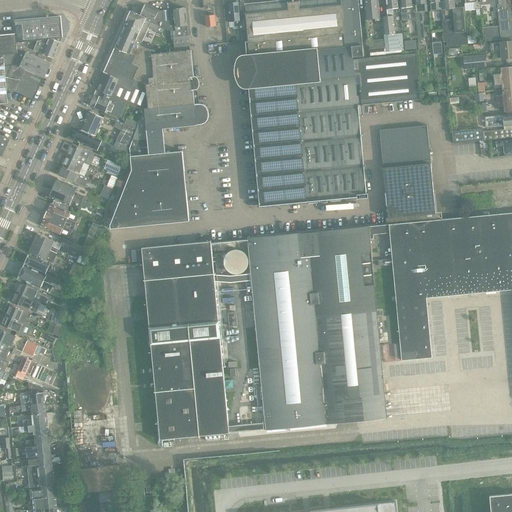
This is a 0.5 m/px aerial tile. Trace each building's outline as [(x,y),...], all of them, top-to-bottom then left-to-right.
[(247,56),(243,57),(244,71),(245,80),(320,73),(321,79),(355,76),(354,69),(353,57),(363,56),(357,0),(309,0),(245,6),(247,32),(248,40),(248,41),(245,42),(247,56)] [(375,21),(380,21),(377,0),(363,0),(365,20),(374,19),(375,21)] [(385,0),(387,15),(393,14),(392,8),(398,8),(397,0),(385,0)] [(402,20),(404,20),(408,19),(407,12),(406,12),(406,7),(412,6),(411,0),(399,0),(401,15),(402,20)] [(414,0),(416,12),(418,40),(425,39),(423,12),(427,11),(426,3),(425,0),(414,0)] [(429,0),(431,9),(436,9),(435,2),(443,1),(442,0),(429,0)] [(447,46),(468,44),(477,43),(476,35),(467,36),(467,31),(465,31),(464,17),(465,17),(465,7),(455,8),(454,2),(460,2),(459,0),(442,0),(443,1),(443,9),(441,9),(444,42),(446,41),(447,46)] [(480,9),(479,2),(477,2),(477,0),(464,0),(465,3),(474,2),(474,10),(480,9)] [(505,10),(505,2),(504,0),(497,0),(498,4),(497,4),(500,34),(501,40),(511,38),(511,26),(510,9),(505,10)] [(239,2),(225,3),(227,22),(236,21),(236,27),(237,31),(244,30),(243,14),(240,14),(239,2)] [(144,4),(140,15),(145,17),(171,29),(173,29),(171,10),(159,11),(144,4)] [(185,8),(172,9),(174,26),(175,37),(173,37),(174,48),(191,46),(190,36),(189,35),(188,35),(187,32),(185,8)] [(130,10),(116,43),(124,47),(127,40),(140,45),(148,28),(156,32),(159,26),(144,19),(145,17),(140,15),(130,10)] [(205,16),(206,27),(215,26),(214,15),(205,16)] [(370,53),(386,51),(404,49),(402,33),(395,33),(393,16),(382,17),(383,28),(376,28),(376,34),(384,33),(385,44),(369,45),(370,53)] [(14,21),(15,33),(16,42),(26,41),(28,41),(33,40),(37,40),(37,39),(62,37),(60,17),(14,21)] [(0,103),(7,103),(6,91),(15,90),(20,79),(25,68),(20,66),(26,51),(22,50),(21,50),(17,48),(16,43),(16,42),(15,33),(0,34),(0,103)] [(33,50),(54,58),(60,42),(51,38),(37,40),(33,40),(34,43),(36,43),(33,50)] [(129,148),(132,169),(110,223),(111,229),(189,221),(185,180),(182,151),(165,153),(163,134),(162,128),(188,126),(196,125),(196,124),(201,124),(205,122),(208,119),(208,115),(208,111),(206,107),(203,104),(198,103),(198,102),(198,103),(196,84),(192,85),(191,79),(193,79),(192,72),(190,49),(154,53),(154,51),(140,45),(127,40),(124,47),(116,43),(103,72),(104,72),(149,92),(143,109),(144,109),(144,111),(141,111),(129,148)] [(511,58),(511,40),(490,43),(491,53),(501,52),(502,59),(511,58)] [(441,41),(432,42),(433,54),(442,54),(441,42),(441,41)] [(20,79),(15,90),(33,98),(49,62),(26,51),(20,66),(25,68),(20,79)] [(357,69),(354,69),(355,76),(358,105),(359,116),(363,116),(362,106),(362,105),(382,103),(385,102),(388,102),(420,99),(416,54),(356,59),(357,69)] [(485,55),(463,57),(464,69),(486,67),(485,55)] [(494,80),(511,77),(511,66),(500,68),(501,73),(494,74),(494,80)] [(149,92),(104,72),(96,89),(97,90),(111,96),(116,98),(115,101),(124,105),(125,102),(142,109),(143,109),(149,92)] [(320,73),(245,80),(245,84),(246,87),(249,87),(260,206),(270,205),(272,205),(307,202),(334,199),(346,198),(357,197),(357,198),(357,199),(360,198),(360,196),(365,195),(365,198),(368,198),(368,193),(366,193),(364,166),(365,166),(365,165),(364,165),(361,136),(362,136),(362,135),(361,135),(359,116),(358,105),(355,76),(321,79),(320,73)] [(511,77),(494,80),(494,85),(502,84),(502,90),(511,88),(511,77)] [(511,88),(502,90),(503,95),(496,96),(496,101),(511,99),(511,88)] [(111,96),(97,90),(95,95),(94,94),(90,105),(119,117),(124,105),(115,101),(116,98),(111,96)] [(495,105),(494,96),(482,97),(483,106),(495,105)] [(511,99),(496,101),(496,107),(504,106),(504,112),(511,111),(511,99)] [(89,111),(81,128),(96,135),(104,117),(89,111)] [(504,126),(504,130),(483,132),(483,129),(452,132),(453,143),(511,137),(511,114),(485,117),(486,128),(504,126)] [(136,124),(127,120),(125,125),(133,129),(136,124)] [(116,121),(113,126),(121,130),(114,145),(122,149),(124,150),(134,129),(116,121)] [(230,276),(214,275),(215,281),(230,283),(245,281),(247,294),(253,294),(261,385),(256,386),(257,406),(263,405),(265,423),(228,426),(229,433),(266,430),(338,423),(357,421),(387,419),(386,417),(384,391),(383,378),(380,345),(370,239),(373,239),(373,234),(389,233),(400,343),(401,360),(415,359),(418,358),(432,357),(428,313),(426,297),(451,295),(492,291),(494,291),(504,290),(511,289),(511,212),(440,219),(436,220),(435,207),(427,125),(380,130),(386,193),(387,210),(388,211),(389,224),(368,226),(368,227),(309,232),(308,232),(308,233),(302,233),(248,238),(248,237),(248,240),(247,240),(251,274),(230,276)] [(78,129),(74,140),(97,150),(101,142),(102,143),(102,145),(120,153),(122,149),(114,145),(78,129)] [(0,160),(9,139),(0,135),(0,160)] [(504,154),(511,153),(511,139),(495,141),(496,147),(504,146),(504,154)] [(67,155),(84,162),(89,151),(72,143),(67,155)] [(67,155),(62,166),(85,176),(89,165),(84,163),(84,162),(67,155)] [(108,160),(103,169),(108,171),(107,172),(119,178),(124,168),(108,160)] [(85,176),(62,166),(59,174),(85,186),(89,178),(85,176)] [(117,177),(112,175),(107,186),(112,188),(117,177)] [(53,187),(82,200),(88,203),(90,199),(84,196),(77,193),(76,195),(74,194),(77,187),(57,178),(53,187)] [(82,200),(53,187),(49,197),(69,205),(72,198),(74,199),(74,201),(80,204),(87,206),(88,203),(82,200)] [(110,190),(104,187),(101,195),(107,198),(110,190)] [(70,238),(80,216),(51,203),(48,211),(47,210),(44,217),(45,218),(41,226),(70,238)] [(93,222),(89,233),(94,236),(99,225),(93,222)] [(89,233),(83,247),(89,249),(94,236),(89,233)] [(38,234),(34,243),(50,250),(52,246),(59,249),(61,246),(61,244),(38,234)] [(377,252),(387,252),(385,237),(376,237),(377,252)] [(83,247),(63,238),(61,244),(61,246),(85,257),(89,249),(83,247)] [(211,241),(142,248),(148,319),(154,384),(155,385),(160,439),(190,437),(198,436),(228,433),(229,433),(228,426),(215,281),(214,275),(211,243),(211,241)] [(50,250),(34,243),(30,252),(53,263),(55,258),(48,255),(50,250)] [(29,254),(24,265),(45,275),(47,270),(57,275),(59,269),(29,254)] [(74,262),(70,272),(80,277),(84,267),(74,262)] [(46,275),(45,275),(24,265),(18,278),(50,293),(53,286),(44,281),(46,275)] [(17,292),(40,302),(42,297),(37,295),(39,291),(21,283),(17,292)] [(12,302),(31,310),(37,313),(36,315),(45,319),(47,315),(38,311),(41,305),(39,305),(40,302),(17,292),(12,302)] [(6,315),(28,324),(29,325),(30,323),(25,321),(29,314),(10,305),(6,315)] [(59,311),(54,322),(62,325),(66,314),(59,311)] [(236,312),(228,313),(229,327),(237,326),(236,312)] [(2,324),(20,333),(25,335),(27,333),(29,328),(29,326),(29,325),(28,324),(6,315),(2,324)] [(51,322),(47,331),(58,336),(61,327),(51,322)] [(0,341),(10,346),(15,336),(0,328),(0,341)] [(57,341),(46,335),(42,344),(53,349),(57,341)] [(0,354),(6,357),(10,346),(0,341),(0,354)] [(26,353),(32,356),(33,356),(35,352),(44,355),(46,349),(31,342),(26,353)] [(14,348),(12,353),(20,357),(22,352),(14,348)] [(16,377),(23,380),(25,373),(31,360),(23,356),(17,370),(18,370),(16,377)] [(0,384),(4,387),(9,374),(0,370),(0,369),(0,384)] [(22,405),(45,403),(43,392),(29,394),(30,398),(21,399),(22,405)] [(45,403),(22,405),(22,412),(31,411),(32,415),(46,413),(45,403)] [(46,413),(32,415),(32,419),(23,420),(24,426),(47,423),(46,413)] [(47,423),(24,426),(25,432),(33,431),(34,436),(48,434),(47,423)] [(48,434),(34,436),(34,439),(25,441),(26,447),(49,445),(48,434)] [(2,438),(3,448),(10,448),(9,437),(2,438)] [(49,445),(26,447),(27,457),(26,457),(26,458),(51,455),(49,445)] [(6,459),(11,458),(10,448),(3,448),(3,449),(5,449),(6,459)] [(51,455),(26,458),(27,468),(52,465),(51,455)] [(3,479),(13,478),(12,471),(12,465),(2,466),(3,472),(2,473),(3,479)] [(52,465),(27,468),(28,478),(53,476),(52,465)] [(124,511),(120,466),(75,470),(79,511),(124,511)] [(53,476),(28,478),(29,483),(30,489),(54,486),(53,476)] [(132,500),(145,499),(143,480),(130,481),(132,500)] [(54,486),(30,489),(31,498),(32,498),(32,499),(41,498),(55,497),(54,486)] [(491,511),(511,511),(511,493),(501,495),(490,496),(491,511)] [(41,498),(32,499),(33,509),(57,507),(55,497),(41,498)] [(396,511),(396,501),(296,511),(396,511)]
